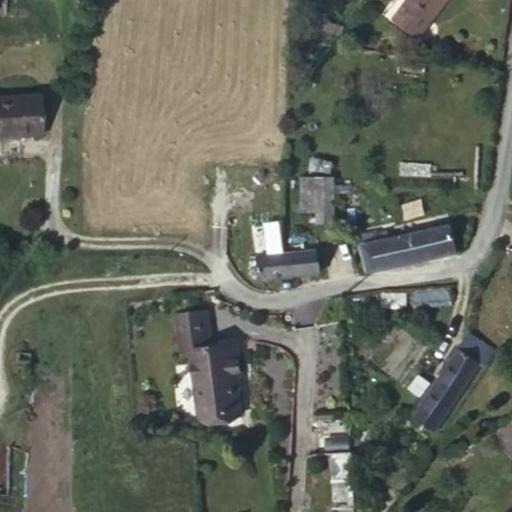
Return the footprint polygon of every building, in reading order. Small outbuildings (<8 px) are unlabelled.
[(414,0),(396,29),(421,45),(450,0),(414,0)] [(406,68),(421,45),(396,29),(381,53),(406,68)] [(37,97),(0,101),(0,143),(42,139),(37,97)] [(314,200),(316,200),(317,170),(305,170),(303,200),(314,200)] [(340,170),(317,170),(316,200),(314,200),(314,216),(339,216),(340,170)] [(376,219),(377,233),(379,261),(451,248),(448,222),(394,229),(392,217),(376,219)] [(360,235),(377,233),(376,219),(359,221),(360,235)] [(377,233),(360,235),(361,264),(379,261),(377,233)] [(256,275),(322,265),(319,242),(254,252),(256,275)] [(262,368),(261,341),(245,343),(248,369),(262,368)] [(189,424),(227,422),(225,388),(232,387),(230,354),(187,357),(189,424)] [(446,379),(397,440),(421,459),(470,397),(446,379)]
